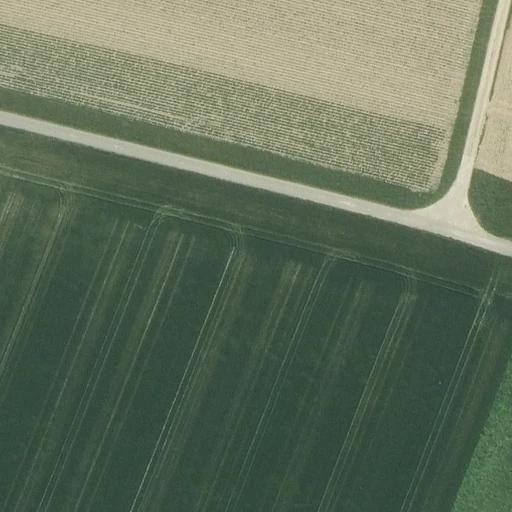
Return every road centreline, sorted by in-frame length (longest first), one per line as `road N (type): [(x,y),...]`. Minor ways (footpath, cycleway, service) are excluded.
road 1 (track): [(0,127),(449,235)]
road 2 (track): [(509,0),(449,235)]
